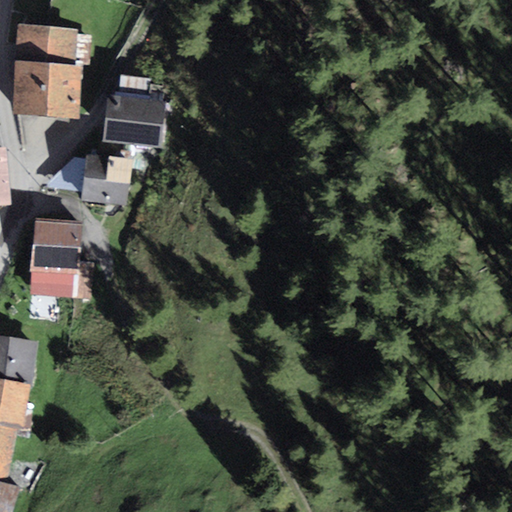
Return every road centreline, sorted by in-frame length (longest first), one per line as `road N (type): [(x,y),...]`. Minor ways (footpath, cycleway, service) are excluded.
road 1 (track): [(307,511),(271,443),(198,418),(176,400),(112,290),(88,219),(18,206)]
road 2 (track): [(157,0),(91,117),(18,185)]
road 3 (residential): [(0,265),(19,196),(0,83)]
